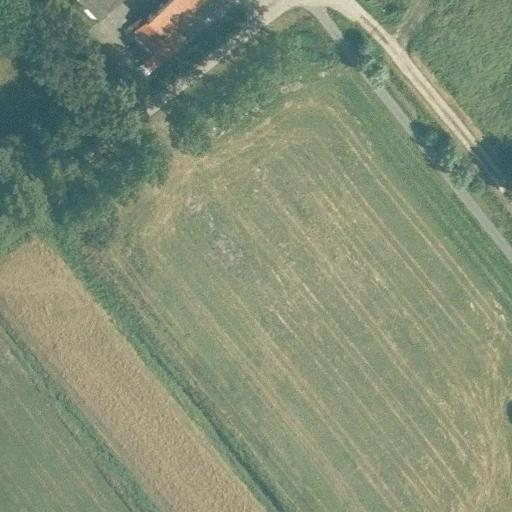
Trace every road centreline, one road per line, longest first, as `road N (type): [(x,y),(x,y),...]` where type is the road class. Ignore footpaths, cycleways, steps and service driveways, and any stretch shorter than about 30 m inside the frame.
road 1 (unclassified): [(0,223),(285,0)]
road 2 (track): [(511,202),(387,46)]
